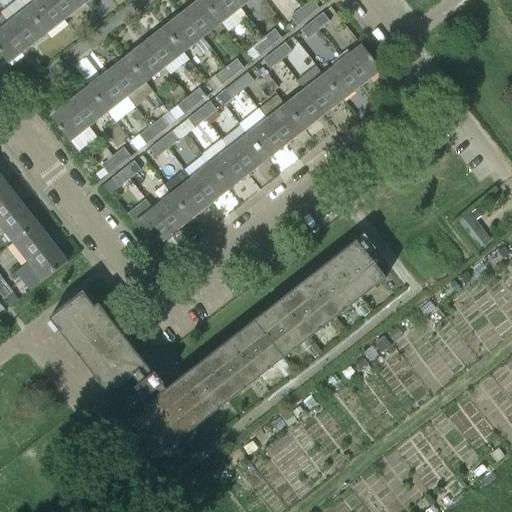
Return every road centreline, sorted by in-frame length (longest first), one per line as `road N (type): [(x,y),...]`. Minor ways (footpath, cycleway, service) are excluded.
road 1 (residential): [(159,293),(183,287),(437,85),(371,0)]
road 2 (track): [(302,511),(511,349)]
road 3 (residential): [(159,293),(139,284),(0,104)]
